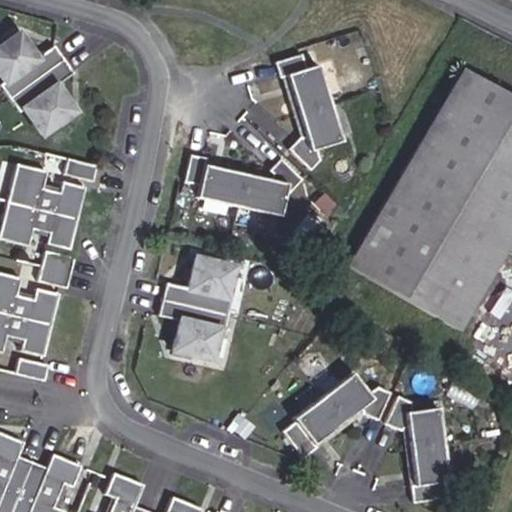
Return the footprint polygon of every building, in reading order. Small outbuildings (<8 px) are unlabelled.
[(20,103),(75,63),(65,50),(47,63),(29,38),(0,58),(0,65),(15,86),(11,90),(20,103)] [(288,147),(310,166),(329,149),(328,147),(348,141),(321,60),(309,64),(304,51),(273,61),(278,76),(284,73),(306,138),(304,139),(299,135),(288,147)] [(84,115),(66,90),(84,77),(75,63),(20,103),(29,116),(34,112),(52,138),(84,115)] [(511,98),(461,69),(347,266),(459,331),(510,245),(511,245),(511,98)] [(193,146),(186,178),(200,182),(197,194),(279,215),(284,194),(286,195),(303,176),(281,155),(269,167),(274,171),(274,173),(207,156),(209,150),(193,146)] [(91,183),(94,167),(64,160),(61,176),(91,183)] [(8,198),(75,214),(83,185),(60,180),(58,189),(36,184),(40,167),(17,162),(8,198)] [(0,233),(22,240),(26,223),(48,228),(45,238),(68,244),(75,214),(8,198),(0,231),(0,233)] [(39,262),(69,269),(73,253),(43,246),(39,262)] [(194,255),(187,285),(165,280),(161,296),(227,311),(231,296),(225,294),(233,264),(194,255)] [(65,285),(69,269),(39,262),(35,278),(65,285)] [(0,309),(49,321),(56,291),(33,286),(31,296),(9,291),(13,274),(0,271),(0,309)] [(227,311),(161,296),(157,312),(179,317),(172,347),(211,356),(218,326),(223,327),(227,311)] [(0,329),(22,335),(19,345),(42,351),(49,321),(0,309),(0,329)] [(12,369),(42,377),(47,360),(17,352),(12,369)] [(366,391),(350,371),(293,415),(295,418),(283,428),(304,455),(317,445),(314,442),(359,407),(362,410),(361,412),(378,418),(390,388),(376,383),(366,391)] [(446,478),(437,406),(411,409),(409,396),(396,391),(384,421),(400,427),(401,426),(405,426),(412,482),(408,483),(410,498),(445,494),(443,478),(446,478)] [(0,511),(22,511),(24,508),(10,504),(18,479),(0,473),(0,511)] [(69,511),(75,495),(44,486),(37,511),(24,508),(22,511),(69,511)] [(136,511),(137,509),(106,500),(102,511),(136,511)]
